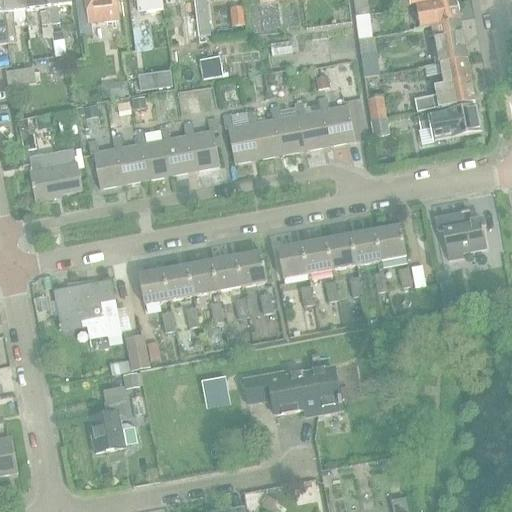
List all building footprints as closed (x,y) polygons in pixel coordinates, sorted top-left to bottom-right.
[(12,14),(25,12),(23,0),(0,0),(5,30),(7,45),(16,44),(12,14)] [(41,28),(50,26),(46,0),(23,0),(25,12),(43,10),(44,14),(39,14),(41,28)] [(46,0),(50,26),(59,25),(56,9),(71,7),(69,0),(46,0)] [(117,8),(115,0),(75,0),(80,38),(92,36),(91,26),(118,23),(116,8),(117,8)] [(161,0),(143,0),(145,13),(163,11),(161,0)] [(205,0),(192,0),(195,15),(198,39),(210,38),(205,0)] [(369,16),(369,17),(370,16),(367,0),(352,0),(355,19),(369,16)] [(409,0),(399,0),(401,10),(411,8),(409,0)] [(409,0),(411,8),(415,7),(452,0),(409,0)] [(419,29),(431,27),(459,22),(454,0),(452,0),(415,7),(419,29)] [(282,33),(278,2),(260,4),(264,35),(282,33)] [(230,10),(232,28),(244,27),(242,9),(230,10)] [(188,40),(198,39),(195,15),(185,17),(188,40)] [(372,38),(369,17),(369,16),(355,19),(358,41),(372,38)] [(438,65),(466,60),(459,22),(431,27),(438,65)] [(155,50),(152,25),(132,28),(135,52),(155,50)] [(65,57),(62,34),(51,35),(54,59),(65,57)] [(358,41),(364,79),(379,76),(374,40),(372,40),(372,38),(358,41)] [(272,58),(293,55),(291,43),(270,45),(272,58)] [(7,45),(0,46),(0,53),(0,57),(8,56),(7,45)] [(357,75),(352,48),(327,53),(330,66),(333,80),(357,75)] [(218,57),(199,60),(203,80),(222,77),(218,57)] [(139,59),(127,62),(130,77),(142,74),(139,59)] [(443,87),(470,81),(466,60),(438,65),(424,68),(425,79),(441,76),(443,87)] [(8,90),(36,86),(34,70),(6,74),(8,90)] [(170,73),(154,75),(156,91),(172,89),(170,73)] [(325,90),(323,78),(313,79),(316,92),(325,90)] [(470,81),(443,87),(433,88),(435,99),(415,103),(417,114),(474,103),(470,81)] [(126,84),(117,85),(119,98),(128,96),(126,84)] [(371,123),(386,120),(381,99),(367,101),(371,123)] [(322,112),(328,145),(329,145),(329,148),(345,145),(345,141),(353,140),(347,107),(328,111),(326,100),(317,101),(319,113),(322,112)] [(154,114),(152,103),(140,104),(142,116),(154,114)] [(322,112),(319,113),(304,116),(302,104),(293,106),(296,117),(298,117),(304,149),(305,149),(306,152),(321,149),(321,146),(328,145),(322,112)] [(95,107),(83,109),(84,117),(85,121),(97,119),(95,107)] [(129,119),(128,108),(114,110),(116,121),(129,119)] [(451,139),(480,133),(475,108),(413,120),(414,126),(419,125),(420,131),(430,129),(433,143),(451,139)] [(83,109),(75,110),(76,118),(84,117),(83,109)] [(298,117),(296,117),(280,120),(278,109),(270,110),(272,122),(274,121),(280,154),(281,157),(298,154),(297,151),(304,149),(298,117)] [(274,121),(272,122),(257,125),(255,113),(246,115),(248,126),(249,126),(256,158),(257,158),(257,161),(273,158),(273,155),(280,154),(274,121)] [(49,116),(35,119),(37,130),(51,128),(49,116)] [(249,126),(248,126),(233,129),(230,118),(222,119),(224,132),(227,131),(234,166),(249,163),(249,160),(256,158),(249,126)] [(386,120),(371,123),(373,138),(388,135),(386,120)] [(194,174),(198,173),(210,170),(210,167),(219,165),(213,134),(218,133),(215,121),(207,122),(209,134),(194,137),(192,125),(183,127),(185,138),(187,138),(194,170),(194,174)] [(187,138),(185,138),(170,141),(168,130),(159,131),(161,143),(164,142),(170,175),(171,178),(187,175),(186,172),(194,170),(187,138)] [(164,142),(161,143),(146,146),(144,134),(135,136),(137,147),(140,147),(146,179),(147,183),(163,180),(162,176),(170,175),(164,142)] [(140,147),(137,147),(122,150),(120,139),(111,140),(113,152),(116,151),(122,184),(123,187),(139,184),(138,181),(146,179),(140,147)] [(116,151),(113,152),(98,155),(96,143),(87,145),(90,157),(92,157),(99,192),(115,189),(114,185),(122,184),(116,151)] [(75,165),(74,165),(71,151),(29,160),(31,174),(30,174),(36,203),(52,200),(52,197),(80,192),(75,165)] [(442,232),(448,262),(463,260),(462,256),(486,251),(481,224),(471,225),(469,212),(434,219),(437,233),(442,232)] [(374,233),(380,263),(405,259),(400,228),(374,233)] [(356,268),(380,263),(374,233),(350,237),(356,268)] [(332,272),(356,268),(350,237),(326,242),(332,272)] [(308,277),(332,272),(326,242),(302,246),(308,277)] [(282,281),(308,277),(302,246),(277,251),(282,281)] [(235,259),(241,289),(266,284),(261,254),(235,259)] [(217,294),(241,289),(235,259),(211,264),(217,294)] [(193,298),(217,294),(211,264),(187,268),(193,298)] [(425,289),(421,267),(411,269),(415,291),(425,289)] [(169,303),(193,298),(187,268),(163,273),(169,303)] [(411,289),(407,270),(398,272),(402,291),(411,289)] [(144,307),(169,303),(163,273),(138,277),(144,307)] [(386,294),(383,275),(373,277),(376,296),(386,294)] [(362,299),(358,279),(348,281),(352,300),(362,299)] [(121,336),(115,303),(111,283),(97,285),(53,293),(61,334),(87,328),(90,342),(121,336)] [(337,303),(333,284),(324,286),(328,305),(337,303)] [(451,284),(439,286),(441,298),(453,295),(451,284)] [(313,307),(310,289),(300,291),(303,309),(313,307)] [(273,315),(269,296),(259,298),(263,317),(273,315)] [(248,320),(244,301),(234,303),(238,322),(248,320)] [(223,325),(219,306),(209,308),(213,327),(223,325)] [(195,310),(185,312),(189,331),(199,329),(195,310)] [(171,315),(161,317),(165,336),(175,334),(171,315)] [(211,336),(210,339),(212,342),(215,344),(218,343),(220,340),(220,336),(217,334),(214,334),(211,336)] [(112,377),(131,373),(149,370),(143,339),(125,342),(129,362),(110,365),(112,377)] [(156,343),(145,344),(149,362),(159,360),(156,343)] [(2,381),(16,379),(13,356),(0,357),(2,381)] [(284,374),(244,382),(248,407),(272,402),(275,418),(304,412),(306,420),(343,413),(341,400),(339,400),(333,370),(285,379),(284,374)] [(139,390),(137,375),(123,377),(126,392),(139,390)] [(128,400),(126,401),(124,389),(103,392),(105,405),(104,405),(106,417),(88,421),(95,456),(125,451),(125,448),(138,445),(135,430),(127,425),(121,426),(119,420),(131,418),(128,400)] [(0,478),(17,475),(11,441),(0,442),(0,478)] [(268,497),(260,509),(265,511),(274,511),(280,505),(268,497)] [(407,511),(406,500),(391,503),(393,511),(407,511)]
